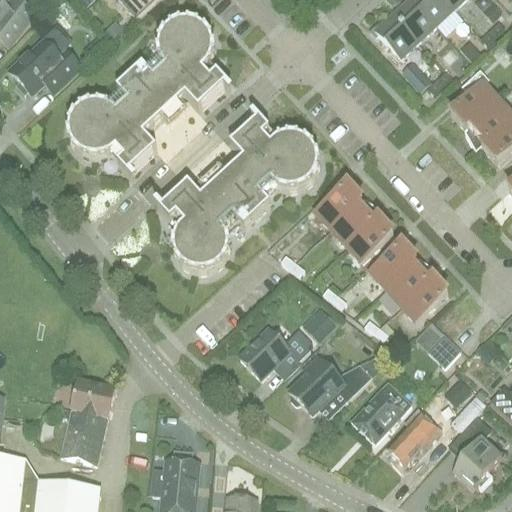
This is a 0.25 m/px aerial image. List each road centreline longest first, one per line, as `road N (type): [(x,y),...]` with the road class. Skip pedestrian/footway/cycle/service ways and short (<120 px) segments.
road 1 (tertiary): [(361,511),(192,410),(74,258)]
road 2 (residential): [(507,286),(293,53)]
road 3 (residential): [(74,258),(293,53)]
road 4 (unknown): [(152,362),(118,422),(105,511)]
